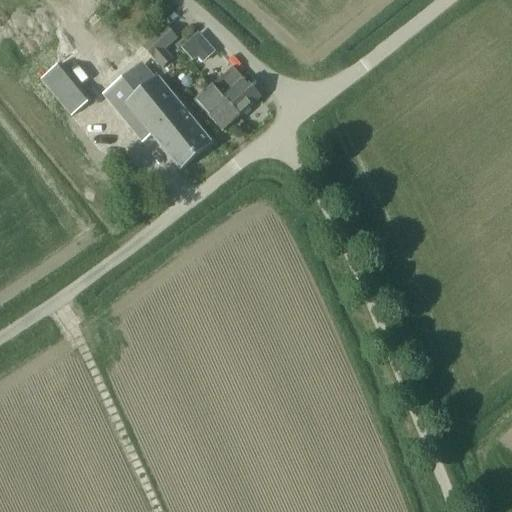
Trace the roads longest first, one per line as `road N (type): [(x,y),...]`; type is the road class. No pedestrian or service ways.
road 1 (unclassified): [(455,511),(344,242),(275,134)]
road 2 (unclassified): [(0,338),(275,134)]
road 3 (track): [(57,300),(156,511)]
road 4 (unclassified): [(299,113),(446,0)]
road 5 (unclassified): [(299,113),(180,0)]
